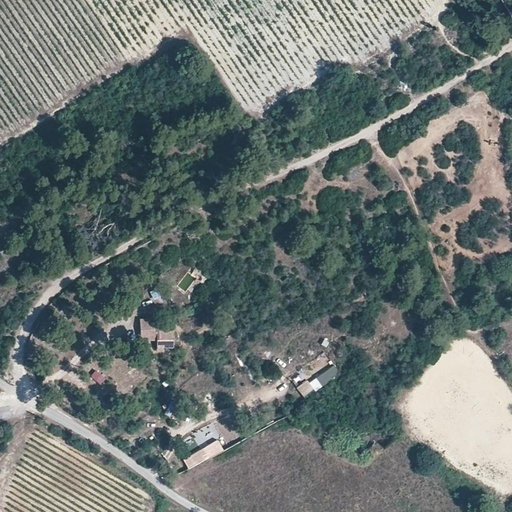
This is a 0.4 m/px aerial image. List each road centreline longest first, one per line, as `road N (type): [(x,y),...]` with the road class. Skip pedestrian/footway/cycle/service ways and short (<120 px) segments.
road 1 (track): [(0,412),(29,402),(26,337),(54,290),(217,195),(314,158),(511,48)]
road 2 (tertiary): [(200,511),(0,384)]
